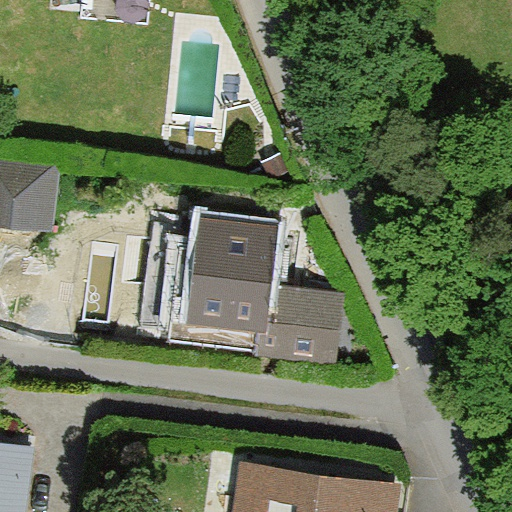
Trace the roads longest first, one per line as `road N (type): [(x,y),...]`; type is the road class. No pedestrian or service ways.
road 1 (residential): [(0,351),(446,407)]
road 2 (residential): [(269,0),(446,407)]
